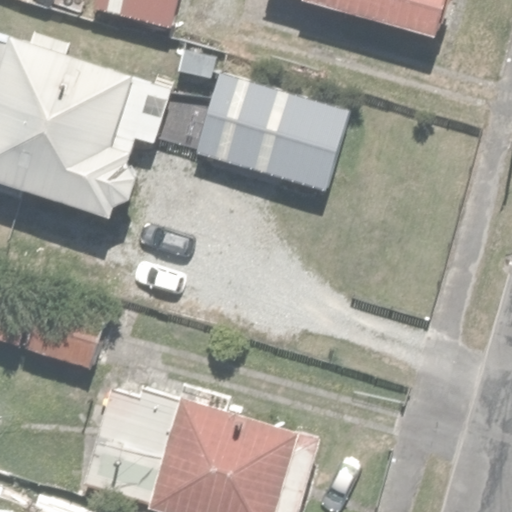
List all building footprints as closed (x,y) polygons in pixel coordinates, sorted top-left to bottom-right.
[(111,0),(165,16),(169,0),(111,0)] [(355,0),(445,27),(453,0),(355,0)] [(0,179),(23,187),(27,176),(117,205),(141,128),(161,134),(180,73),(73,39),(77,28),(40,16),(37,27),(14,19),(10,34),(0,30),(0,179)] [(0,274),(0,323),(30,330),(27,343),(111,362),(121,318),(75,308),(78,292),(0,274)] [(303,511),(333,422),(122,355),(86,469),(220,511),(303,511)]
